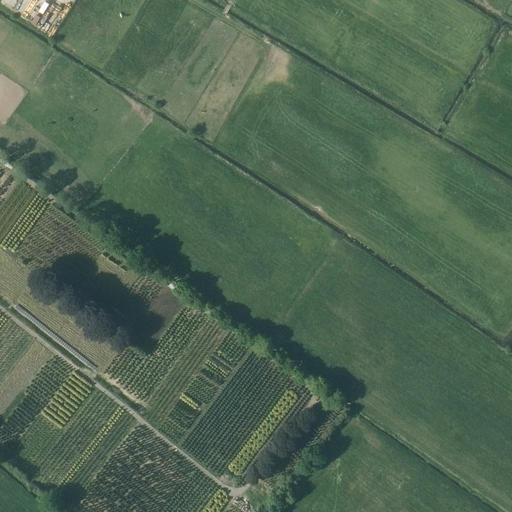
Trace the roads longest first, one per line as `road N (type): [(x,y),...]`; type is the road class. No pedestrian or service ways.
road 1 (track): [(0,135),(511,509)]
road 2 (track): [(0,309),(225,487)]
